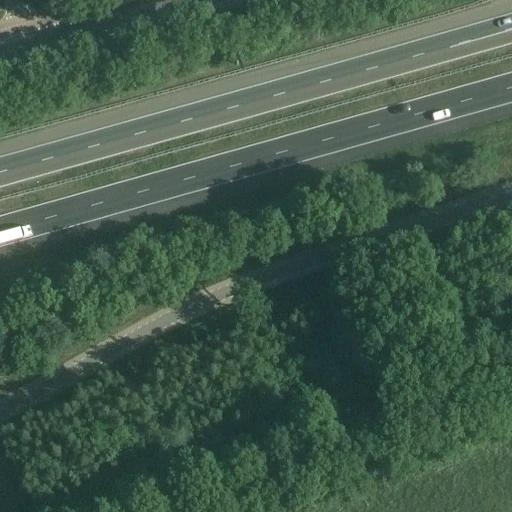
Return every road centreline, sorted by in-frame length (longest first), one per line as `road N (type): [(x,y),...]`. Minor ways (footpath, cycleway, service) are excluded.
road 1 (unclassified): [(0,412),(226,298),(511,192)]
road 2 (motorway): [(511,31),(0,177)]
road 3 (motorway): [(0,231),(511,86)]
road 4 (tertiary): [(29,50),(209,0)]
